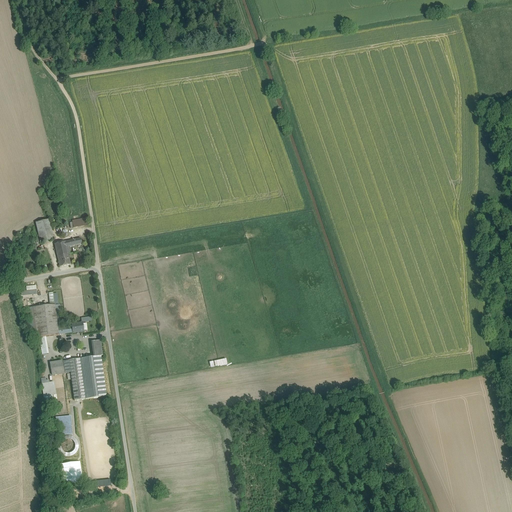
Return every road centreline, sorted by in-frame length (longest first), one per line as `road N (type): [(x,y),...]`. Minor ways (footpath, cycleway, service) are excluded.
road 1 (track): [(98,266),(73,106),(30,47),(15,0)]
road 2 (track): [(98,266),(135,511)]
road 3 (track): [(55,79),(249,46)]
